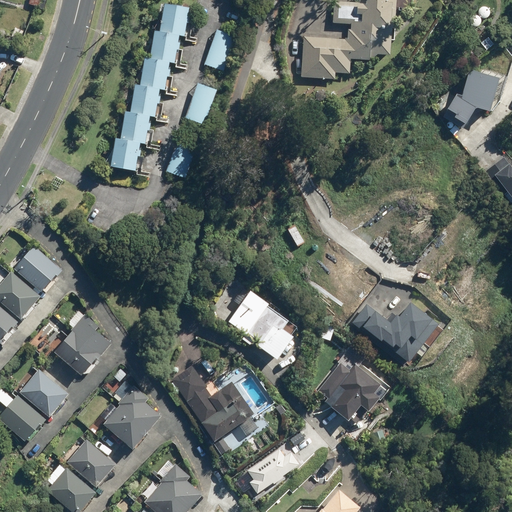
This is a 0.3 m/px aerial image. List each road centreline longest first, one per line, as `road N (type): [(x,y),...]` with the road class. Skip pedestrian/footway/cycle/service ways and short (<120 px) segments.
road 1 (unclassified): [(333,443),(275,378),(165,304),(162,293),(267,0)]
road 2 (tertiary): [(0,185),(54,76),(79,0)]
